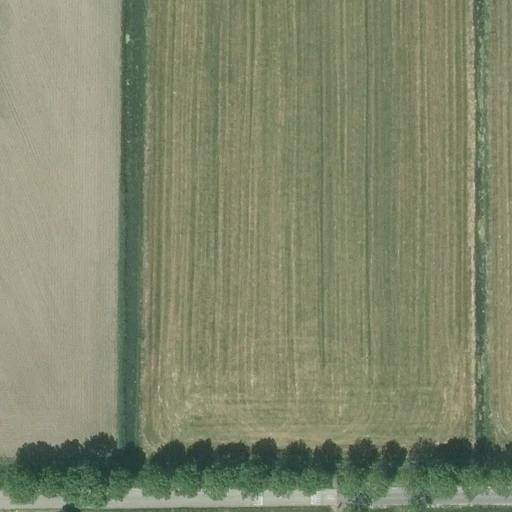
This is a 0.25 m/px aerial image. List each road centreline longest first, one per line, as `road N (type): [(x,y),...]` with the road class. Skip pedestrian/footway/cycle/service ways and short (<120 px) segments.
road 1 (residential): [(0,501),(337,498)]
road 2 (unclassified): [(337,498),(511,498)]
